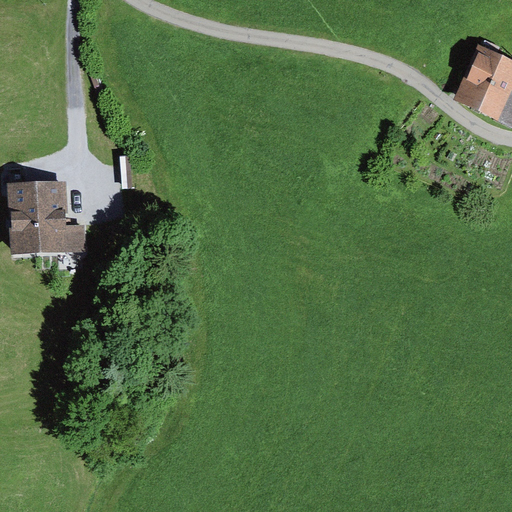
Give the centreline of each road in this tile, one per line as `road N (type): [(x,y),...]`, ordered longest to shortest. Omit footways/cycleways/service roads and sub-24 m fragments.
road 1 (unclassified): [(138,0),(387,64),(475,125),(511,139)]
road 2 (track): [(78,176),(76,0)]
